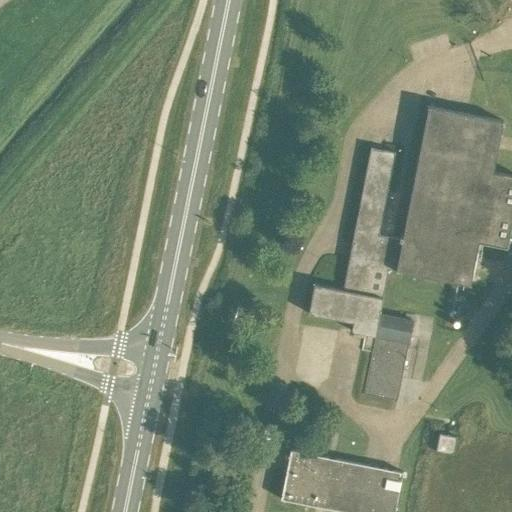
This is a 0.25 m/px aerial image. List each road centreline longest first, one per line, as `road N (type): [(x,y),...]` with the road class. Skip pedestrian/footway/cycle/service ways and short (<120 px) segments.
road 1 (primary): [(151,375),(228,0)]
road 2 (tertiary): [(151,375),(0,343)]
road 3 (primary): [(124,511),(151,375)]
